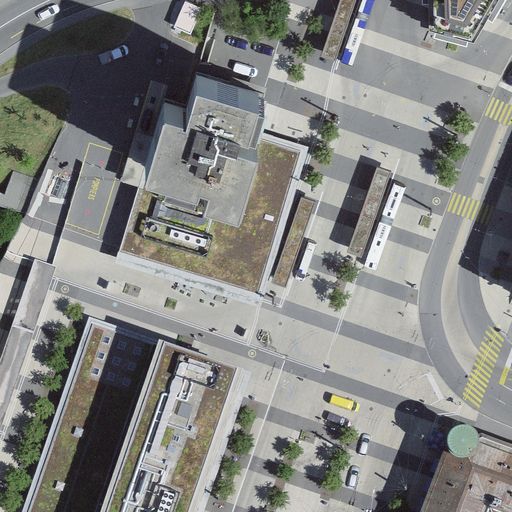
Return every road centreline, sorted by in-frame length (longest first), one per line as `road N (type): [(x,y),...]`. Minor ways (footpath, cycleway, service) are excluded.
road 1 (tertiary): [(511,112),(450,269),(450,310),(462,345)]
road 2 (residential): [(377,359),(428,159),(417,130)]
road 3 (residential): [(417,130),(359,305),(322,341)]
road 4 (residential): [(358,126),(308,289),(322,341)]
road 5 (residential): [(322,341),(297,361),(243,511)]
road 6 (residential): [(376,511),(396,457),(377,359)]
road 7 (residential): [(511,14),(466,82),(417,130)]
road 8 (residential): [(417,130),(400,83),(393,0)]
road 9 (residential): [(389,0),(361,68),(358,126)]
